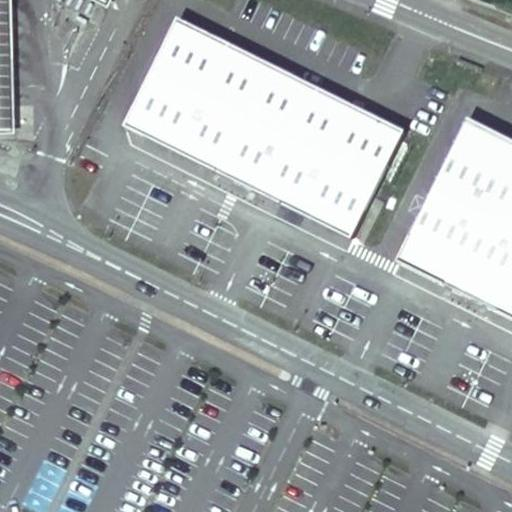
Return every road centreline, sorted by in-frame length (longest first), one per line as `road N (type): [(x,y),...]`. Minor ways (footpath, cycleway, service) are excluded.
road 1 (residential): [(25,220),(511,462)]
road 2 (residential): [(383,0),(511,52)]
